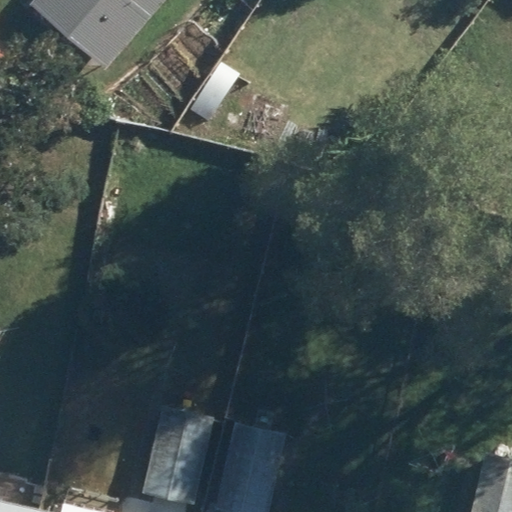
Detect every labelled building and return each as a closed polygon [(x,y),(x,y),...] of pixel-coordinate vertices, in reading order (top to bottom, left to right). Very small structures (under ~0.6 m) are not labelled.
[(96,61),(148,0),(32,0),(29,5),(96,61)] [(222,403),(173,395),(157,490),(207,498),(222,403)] [(287,511),(303,428),(247,418),(231,503),(278,511),(287,511)] [(511,511),(511,442),(494,440),(483,511),(511,511)] [(97,511),(0,488),(0,511),(97,511)]
